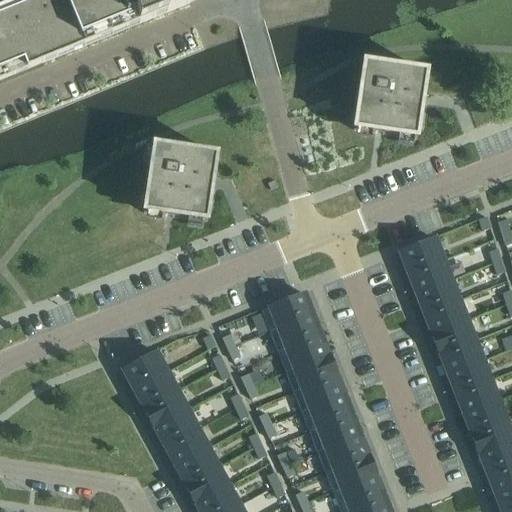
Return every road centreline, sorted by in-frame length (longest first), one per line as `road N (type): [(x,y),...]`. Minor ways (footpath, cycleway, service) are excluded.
road 1 (residential): [(0,368),(316,241)]
road 2 (residential): [(439,497),(337,233)]
road 3 (residential): [(230,0),(0,95)]
road 4 (residential): [(251,26),(316,241)]
road 5 (residential): [(337,233),(511,164)]
road 6 (residential): [(139,511),(124,486),(0,467)]
